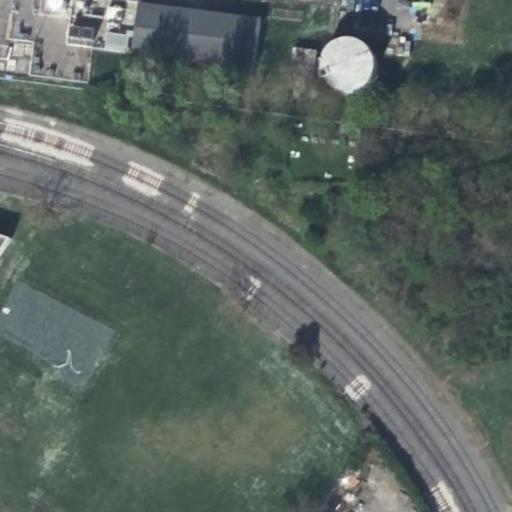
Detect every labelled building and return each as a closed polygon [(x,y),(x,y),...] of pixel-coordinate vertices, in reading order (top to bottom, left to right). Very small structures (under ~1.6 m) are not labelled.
[(478,56),(483,18),(465,15),(467,0),(417,0),(411,46),(478,56)] [(254,70),(260,21),(140,5),(134,54),(254,70)] [(70,26),(67,41),(92,47),(95,31),(70,26)] [(312,68),(353,99),(381,60),(340,30),(312,68)] [(105,48),(125,50),(127,34),(107,32),(105,48)]
